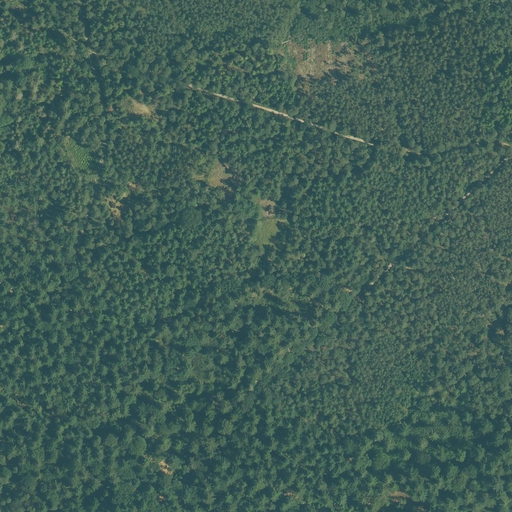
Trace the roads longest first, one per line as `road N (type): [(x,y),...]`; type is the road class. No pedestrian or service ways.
road 1 (unclassified): [(75,511),(46,477),(42,457),(76,239),(103,142),(77,0)]
road 2 (track): [(74,258),(132,311),(161,321),(254,282),(329,278),(357,294)]
road 3 (track): [(357,294),(270,372),(180,511)]
road 4 (track): [(511,151),(357,294)]
road 5 (track): [(357,294),(457,405),(511,418)]
